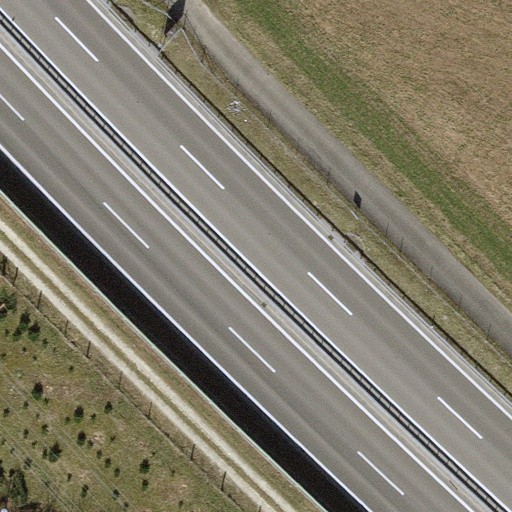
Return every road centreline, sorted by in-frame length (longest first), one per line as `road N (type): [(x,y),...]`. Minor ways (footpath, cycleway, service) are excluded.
road 1 (trunk): [(511,462),(41,0)]
road 2 (trunk): [(0,91),(425,511)]
road 3 (track): [(511,326),(256,81),(187,0)]
road 4 (track): [(286,511),(117,361),(0,234)]
